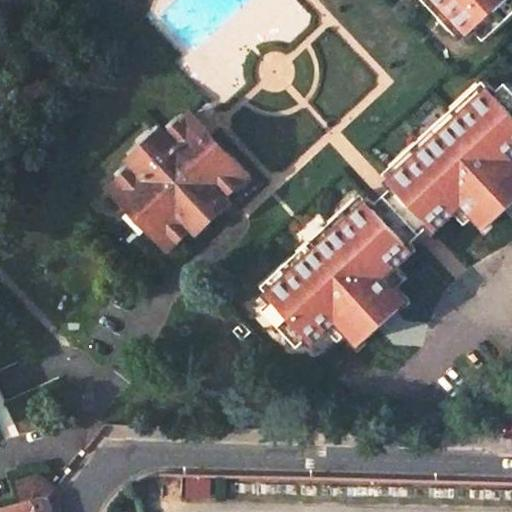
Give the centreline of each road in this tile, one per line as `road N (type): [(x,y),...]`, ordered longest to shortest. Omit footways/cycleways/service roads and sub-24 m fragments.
road 1 (residential): [(83,511),(105,472),(140,456),(511,463)]
road 2 (unknown): [(511,324),(489,311),(402,379)]
